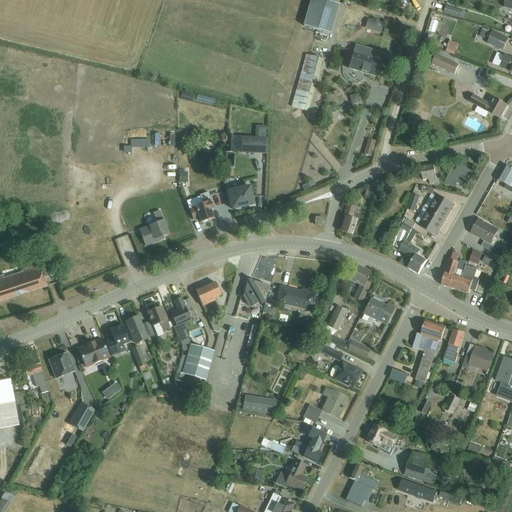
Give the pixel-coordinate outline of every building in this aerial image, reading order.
[(321,0),(311,0),(304,27),(331,35),(340,6),(321,0)] [(444,14),(464,20),(466,13),(446,6),(444,14)] [(438,32),(439,19),(432,18),(431,31),(438,32)] [(381,33),(383,24),(367,19),(365,29),(381,33)] [(487,37),(490,31),(483,28),(480,34),(487,37)] [(493,32),(488,44),(504,51),(509,39),(493,32)] [(451,40),(447,50),(456,54),(461,43),(451,40)] [(349,70),(375,77),(382,54),(356,46),(349,70)] [(302,71),(290,107),(306,112),(318,74),(317,70),(320,60),(307,56),(304,66),(302,71)] [(436,56),(432,65),(455,75),(459,66),(436,56)] [(500,68),(511,72),(511,58),(505,56),(500,68)] [(353,104),(362,102),(360,92),(350,94),(353,104)] [(213,103),(215,97),(199,93),(198,99),(213,103)] [(469,103),(500,120),(508,106),(493,98),(490,105),(473,95),(469,103)] [(241,138),(241,153),(266,154),(267,129),(266,129),(258,129),(258,139),(241,138)] [(227,138),(226,150),(234,151),(235,138),(227,138)] [(363,155),(369,157),(373,142),(367,140),(363,155)] [(226,177),(236,178),(237,160),(227,159),(226,177)] [(429,180),(430,185),(437,183),(433,165),(420,168),(423,181),(429,180)] [(464,187),(472,171),(459,165),(451,180),(448,178),(445,183),(454,188),(457,183),(464,187)] [(498,181),(511,188),(510,191),(511,191),(511,169),(506,166),(507,166),(506,166),(498,180),(498,181)] [(188,181),(187,168),(179,168),(180,182),(188,181)] [(377,186),(378,181),(370,185),(369,188),(367,187),(365,196),(374,198),(377,186)] [(245,207),(254,205),(250,187),(228,192),(232,210),(241,208),(245,207)] [(200,218),(201,223),(214,218),(211,210),(214,209),(208,193),(201,196),(204,204),(189,209),(193,220),(200,218)] [(407,209),(414,212),(419,197),(413,194),(407,209)] [(428,202),(424,208),(445,221),(449,214),(447,213),(452,204),(437,195),(432,204),(428,202)] [(352,215),(354,207),(347,205),(343,217),(346,218),(341,232),(352,236),(357,221),(350,219),(351,215),(352,215)] [(445,221),(424,208),(420,215),(424,217),(419,226),(435,236),(440,227),(441,228),(445,221)] [(139,231),(145,246),(163,239),(162,237),(167,235),(165,228),(166,227),(160,211),(153,214),(157,224),(150,227),(139,231)] [(315,226),(323,227),(324,219),(316,219),(315,226)] [(407,219),(404,224),(412,229),(416,224),(407,219)] [(481,246),(491,251),(493,246),(490,245),(496,234),(489,229),(491,226),(479,220),(475,227),(477,228),(472,235),(484,241),(481,246)] [(412,229),(404,224),(400,230),(409,235),(412,229)] [(408,269),(418,275),(427,261),(418,256),(421,251),(404,241),(399,250),(413,259),(408,269)] [(497,248),(494,253),(504,259),(507,254),(497,248)] [(478,265),(482,254),(473,251),(469,262),(478,265)] [(450,260),(441,286),(457,291),(462,274),(463,272),(457,270),(459,263),(450,260)] [(349,280),(360,285),(354,298),(361,302),(370,283),(367,281),(371,272),(356,265),(349,280)] [(0,301),(47,287),(42,272),(40,267),(34,269),(34,266),(22,270),(23,273),(5,279),(4,276),(0,277),(0,301)] [(462,274),(457,291),(469,294),(470,291),(475,293),(479,280),(474,278),(477,270),(466,266),(463,272),(462,274)] [(247,281),(244,293),(243,297),(248,306),(253,307),(260,303),(261,305),(265,304),(269,288),(267,286),(252,282),(251,279),(248,281),(247,281)] [(196,292),(203,307),(206,313),(216,308),(215,301),(214,298),(221,295),(215,283),(196,292)] [(277,303),(313,311),(317,295),(303,291),(302,293),(281,288),(277,303)] [(198,320),(189,300),(183,302),(181,298),(174,301),(177,310),(170,313),(176,327),(184,323),(186,326),(198,320)] [(372,320),(373,319),(385,325),(394,307),(388,304),(387,305),(383,304),(382,305),(370,300),(361,320),(366,322),(368,323),(371,322),(372,320)] [(327,327),(324,333),(334,339),(337,331),(347,311),(337,306),(327,327)] [(148,313),(158,337),(164,335),(162,331),(170,328),(162,307),(148,313)] [(126,322),(136,344),(147,339),(138,317),(126,322)] [(424,353),(415,381),(414,384),(424,387),(439,342),(441,343),(446,328),(426,322),(421,336),(417,335),(413,349),(424,353)] [(143,325),(147,337),(153,334),(149,323),(143,325)] [(129,344),(122,326),(110,331),(114,341),(107,343),(106,342),(112,357),(125,352),(123,346),(129,344)] [(454,331),(449,345),(448,345),(444,360),(456,363),(464,334),(454,331)] [(79,353),(86,368),(109,358),(101,339),(87,346),(89,349),(79,353)] [(348,350),(366,358),(370,350),(352,342),(348,350)] [(191,345),(188,357),(182,374),(205,381),(214,352),(191,345)] [(320,352),(339,361),(342,355),(323,346),(320,352)] [(132,350),(140,368),(146,365),(139,347),(132,350)] [(470,366),(487,372),(493,355),(482,351),(483,349),(476,347),(473,356),(467,354),(462,367),(469,370),(470,366)] [(67,354),(49,361),(56,379),(74,372),(67,354)] [(177,373),(182,374),(188,357),(182,355),(177,373)] [(511,387),(511,391),(511,360),(504,358),(495,381),(511,387)] [(330,377),(334,379),(352,388),(356,381),(353,379),(358,370),(342,362),(339,368),(336,366),(335,366),(333,367),(332,369),(330,373),(329,375),(330,376),(330,377)] [(39,387),(41,395),(48,392),(39,364),(24,369),(27,378),(32,376),(36,388),(39,387)] [(395,378),(407,381),(409,376),(397,372),(395,378)] [(174,380),(182,383),(184,375),(176,373),(174,380)] [(9,377),(0,378),(0,426),(18,423),(9,377)] [(161,380),(163,386),(170,384),(168,378),(161,380)] [(109,383),(113,394),(122,390),(117,380),(109,383)] [(75,385),(79,394),(87,390),(82,381),(75,385)] [(169,397),(169,389),(159,390),(159,397),(169,397)] [(322,411),(337,419),(347,399),(332,391),(331,392),(325,389),(322,396),(328,398),(322,411)] [(245,396),(243,411),(275,416),(277,401),(245,396)] [(444,410),(453,415),(460,400),(451,396),(444,410)] [(418,412),(426,415),(431,404),(424,401),(418,412)] [(81,403),(73,418),(79,421),(75,428),(82,432),(95,411),(81,403)] [(478,406),(470,403),(467,410),(475,414),(478,406)] [(456,414),(463,417),(467,406),(460,404),(456,414)] [(43,414),(45,413),(45,407),(27,409),(28,419),(43,417),(43,414)] [(307,411),(303,417),(316,424),(319,417),(307,411)] [(375,426),(367,442),(379,448),(382,442),(392,448),(397,438),(387,432),(375,426)] [(311,440),(307,447),(308,447),(305,451),(296,447),(294,452),(303,457),(317,463),(321,454),(318,452),(327,434),(312,428),(307,438),(311,440)] [(440,443),(448,446),(450,440),(442,437),(440,443)] [(262,446),(281,454),(284,448),(264,439),(262,446)] [(413,453),(405,475),(434,486),(442,463),(413,453)] [(491,465),(509,471),(511,465),(493,458),(491,465)] [(287,488),(288,485),(300,491),(304,483),(301,482),(303,477),(300,476),(305,465),(295,460),(291,468),(293,469),(289,477),(281,473),(276,483),(287,488)] [(366,479),(369,472),(355,465),(349,479),(365,486),(367,480),(366,479)] [(262,472),(251,469),(249,478),(260,481),(262,472)] [(400,491),(415,496),(427,500),(430,491),(403,481),(400,491)] [(0,511),(4,511),(10,504),(11,504),(16,494),(7,488),(1,499),(0,501),(0,511)] [(384,495),(396,498),(398,491),(386,488),(384,495)] [(290,511),(294,504),(273,494),(264,511),(290,511)]
